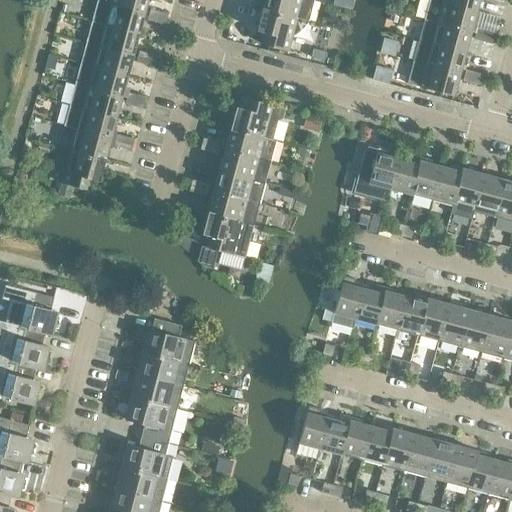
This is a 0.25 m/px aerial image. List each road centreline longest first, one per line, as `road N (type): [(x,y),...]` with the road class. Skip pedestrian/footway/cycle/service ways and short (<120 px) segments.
road 1 (residential): [(493,135),(198,55)]
road 2 (residential): [(54,511),(101,302)]
road 3 (residential): [(511,423),(333,376)]
road 4 (residential): [(159,203),(198,55)]
road 5 (residential): [(511,282),(367,244)]
